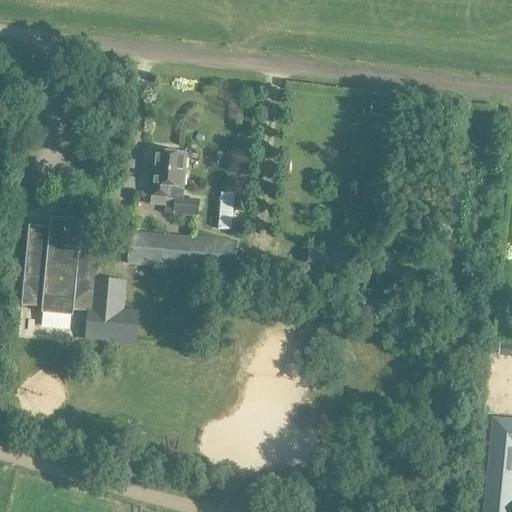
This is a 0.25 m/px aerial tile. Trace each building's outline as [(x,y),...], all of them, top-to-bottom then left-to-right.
[(155,154),(151,198),(174,199),(173,217),(199,219),(200,201),(182,200),(185,157),(155,154)] [(42,309),(41,314),(43,315),(71,317),(72,317),(73,311),(87,312),(94,313),(97,280),(101,234),(102,223),(82,222),(50,219),(49,229),(28,227),(21,307),(42,309)] [(130,235),(126,267),(235,276),(237,243),(130,235)] [(312,250),(310,279),(364,282),(366,254),(312,250)] [(511,422),(493,420),(484,511),(511,511),(511,476),(511,477),(511,474),(511,422)]
